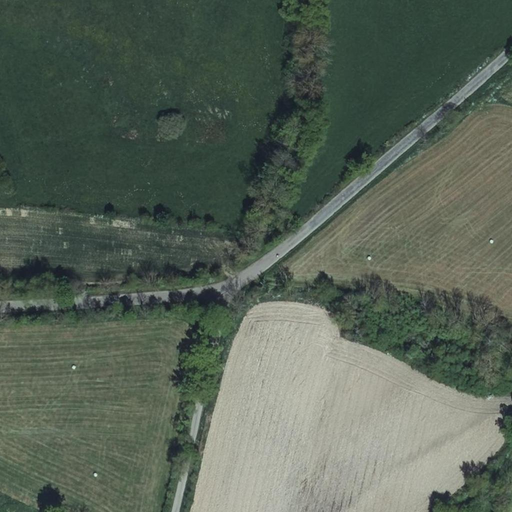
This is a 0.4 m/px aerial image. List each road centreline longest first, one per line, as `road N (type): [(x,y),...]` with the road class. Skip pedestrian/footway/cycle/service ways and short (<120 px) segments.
road 1 (unclassified): [(222,290),(511,52)]
road 2 (unclassified): [(222,290),(176,511)]
road 3 (unclassified): [(0,307),(222,290)]
